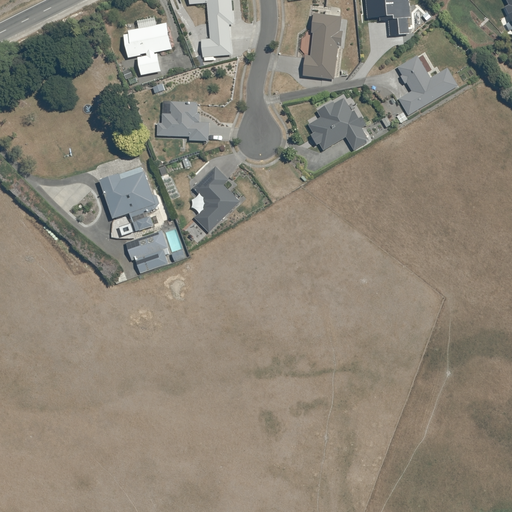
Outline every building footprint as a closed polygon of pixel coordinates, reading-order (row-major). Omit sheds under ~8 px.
[(233,24),(231,0),(189,0),(189,3),(207,2),(210,42),(230,40),(229,24),(233,24)] [(339,30),(341,15),(313,13),(311,32),(307,32),(303,75),(334,78),(338,41),(341,41),(342,31),(339,30)] [(156,24),(154,16),(137,20),(122,23),(128,57),(138,55),(141,75),(161,71),(157,51),(171,49),(166,22),(156,24)] [(427,72),(432,69),(423,55),(419,57),(417,55),(398,67),(412,91),(399,98),(408,115),(458,85),(448,68),(431,78),(427,72)] [(131,67),(121,70),(124,80),(134,77),(131,67)] [(165,81),(153,84),(155,95),(167,93),(165,81)] [(383,85),(375,92),(383,100),(391,93),(383,85)] [(353,112),(343,95),(317,110),(321,116),(308,124),(313,133),(310,134),(316,144),(319,142),(323,149),(346,136),(354,149),(369,141),(360,125),(362,124),(355,111),(353,112)] [(198,102),(163,100),(162,113),(162,122),(158,122),(157,135),(190,136),(189,139),(208,140),(209,122),(198,121),(198,102)] [(404,111),(396,116),(401,124),(409,119),(404,111)] [(387,115),(380,120),(387,129),(394,124),(387,115)] [(157,207),(142,164),(100,180),(113,218),(129,212),(131,217),(157,207)] [(228,178),(215,166),(195,189),(208,200),(202,207),(205,209),(196,219),(211,232),(241,198),(224,183),(228,178)] [(153,226),(150,216),(133,221),(136,231),(153,226)] [(174,262),(161,228),(126,242),(139,276),(174,262)] [(209,237),(204,231),(196,238),(200,243),(209,237)] [(128,279),(123,269),(111,274),(116,284),(128,279)]
